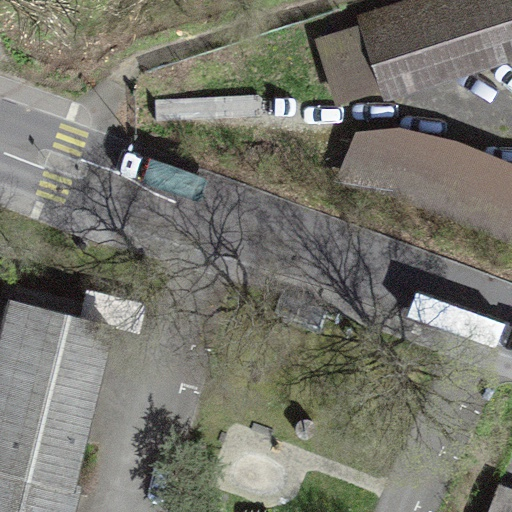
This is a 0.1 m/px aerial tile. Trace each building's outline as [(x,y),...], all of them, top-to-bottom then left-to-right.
[(511,0),(458,0),(371,28),(391,91),(511,51),(511,0)] [(400,125),(358,130),(337,176),(511,245),(511,160),(458,138),(400,125)] [(86,287),(79,317),(110,324),(137,331),(144,301),(86,287)] [(328,312),(283,295),(275,314),(321,331),(328,312)] [(12,301),(0,348),(0,511),(64,511),(110,324),(79,317),(12,301)] [(511,511),(511,501),(498,497),(492,511),(511,511)]
